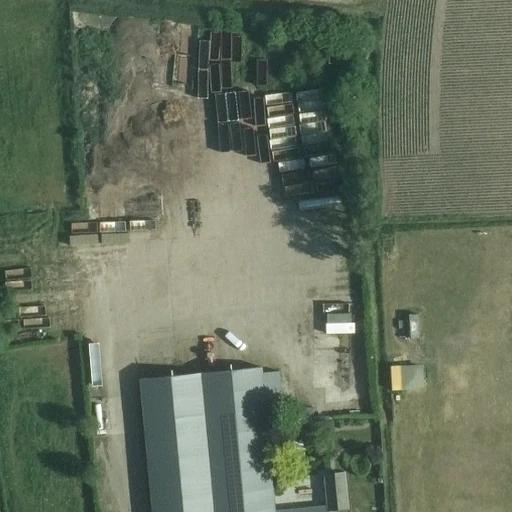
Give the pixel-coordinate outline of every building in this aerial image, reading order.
[(109,230),(87,230),(87,253),(109,253),(109,230)] [(141,230),(141,259),(152,259),(151,230),(141,230)] [(154,511),(274,511),(260,368),(141,380),(154,511)] [(421,399),(421,376),(388,377),(389,400),(421,399)] [(314,417),(314,409),(302,409),(304,429),(329,429),(329,417),(314,417)] [(347,511),(344,475),(326,476),(329,507),(276,511),(347,511)]
